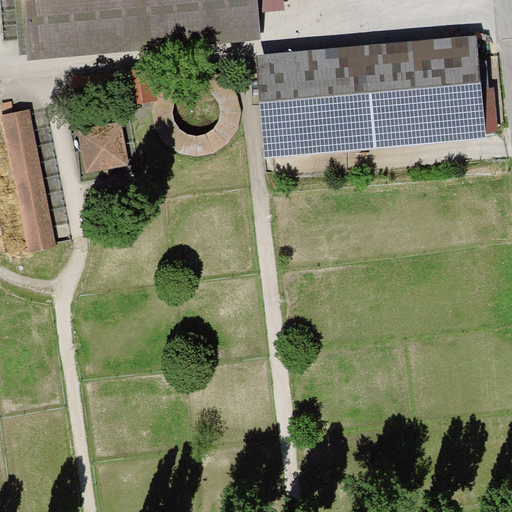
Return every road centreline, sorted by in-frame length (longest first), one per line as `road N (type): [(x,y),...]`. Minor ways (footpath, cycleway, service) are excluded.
road 1 (track): [(285,25),(246,65),(297,511)]
road 2 (track): [(246,65),(157,61),(48,86),(79,258),(53,290),(0,264)]
road 3 (track): [(53,290),(85,511)]
